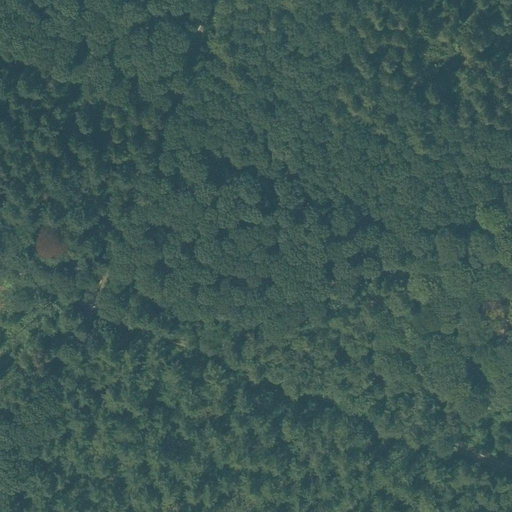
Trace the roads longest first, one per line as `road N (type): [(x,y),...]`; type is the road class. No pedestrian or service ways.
road 1 (track): [(511,469),(92,304)]
road 2 (track): [(92,304),(212,0)]
road 3 (track): [(11,511),(92,304)]
